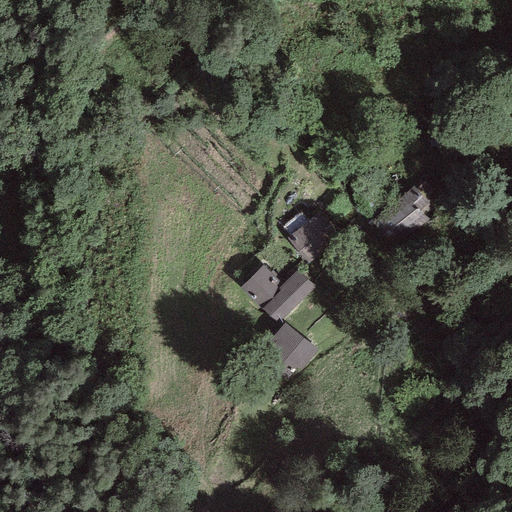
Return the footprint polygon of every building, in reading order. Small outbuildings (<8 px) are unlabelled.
[(413,188),(405,179),(366,211),(386,234),(415,210),(404,196),(413,188)] [(308,208),(288,224),(306,245),(326,229),(308,208)] [(273,275),(256,259),(238,277),(254,294),(273,275)] [(268,309),(302,276),(290,264),(256,297),(268,309)] [(306,342),(278,316),(262,334),(273,343),(265,351),(276,361),(283,353),(290,360),(306,342)]
